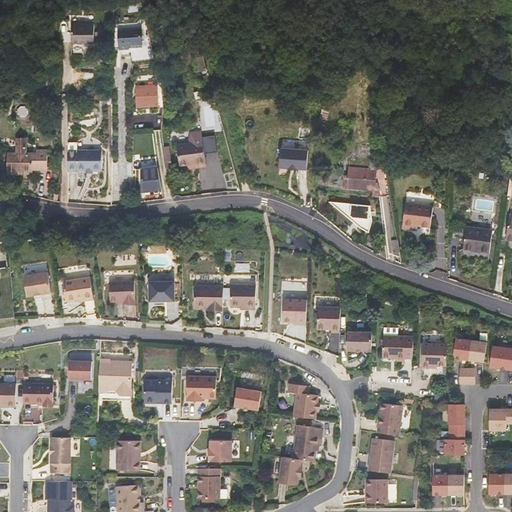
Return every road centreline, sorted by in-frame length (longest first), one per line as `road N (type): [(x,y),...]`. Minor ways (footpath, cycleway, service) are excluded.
road 1 (residential): [(0,204),(94,214),(264,204),(381,265),(511,310)]
road 2 (residential): [(0,344),(102,331),(250,342),(305,358),(330,376),(349,423),(342,474),(298,511)]
road 3 (unknown): [(115,214),(119,63)]
